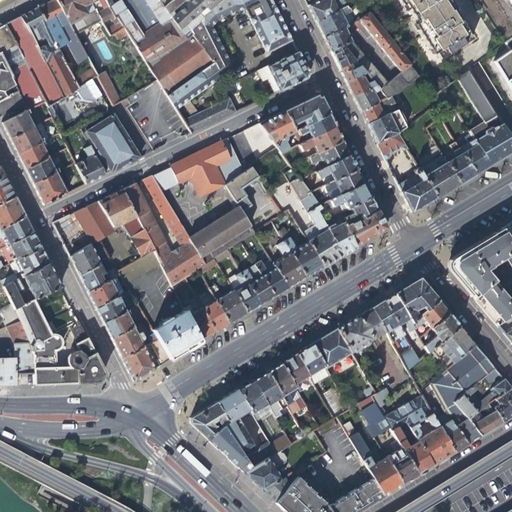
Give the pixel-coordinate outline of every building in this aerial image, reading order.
[(85,57),(74,37),(54,0),(49,0),(46,2),(36,8),(36,9),(56,47),(65,42),(75,62),(85,57)] [(102,22),(92,4),(90,0),(54,0),(74,37),(102,22)] [(110,39),(114,36),(124,30),(117,19),(114,20),(107,7),(103,0),(90,0),(92,4),(94,3),(107,26),(110,23),(111,25),(113,24),(116,28),(107,33),(110,39)] [(118,0),(119,0),(112,4),(107,7),(114,20),(117,19),(124,30),(128,36),(167,97),(212,65),(193,37),(187,40),(168,13),(163,5),(159,0),(118,0)] [(182,0),(179,4),(168,13),(170,16),(183,34),(221,0),(182,0)] [(266,53),(290,40),(281,21),(270,0),(221,0),(183,34),(187,40),(193,37),(212,65),(221,77),(227,72),(231,69),(210,27),(234,13),(244,10),(257,4),(259,7),(246,14),(266,53)] [(340,0),(315,0),(307,5),(310,12),(315,21),(345,5),(340,0)] [(398,0),(402,6),(408,3),(411,8),(409,9),(417,23),(419,21),(423,27),(418,31),(429,49),(435,46),(438,52),(436,53),(440,59),(472,40),(468,33),(466,35),(462,29),(465,28),(453,8),(451,10),(447,4),(450,3),(447,0),(398,0)] [(348,8),(345,5),(315,21),(319,29),(323,37),(353,22),(347,11),(349,10),(348,8)] [(69,72),(56,47),(36,9),(20,18),(53,80),(69,72)] [(397,92),(417,74),(411,64),(367,12),(359,19),(353,22),(323,37),(327,44),(330,51),(341,45),(354,60),(364,73),(371,80),(375,85),(379,90),(386,98),(389,96),(397,92)] [(53,80),(20,18),(4,26),(34,85),(43,102),(46,108),(62,98),(53,80)] [(18,92),(34,85),(4,26),(0,28),(0,54),(1,54),(13,78),(12,79),(18,92)] [(118,42),(128,36),(124,30),(114,36),(118,42)] [(511,39),(506,44),(510,51),(494,62),(511,91),(511,39)] [(338,68),(354,60),(341,45),(330,51),(334,59),(338,68)] [(266,79),(273,94),(289,87),(305,79),(307,73),(296,51),(257,71),(262,81),(266,79)] [(1,54),(0,54),(0,115),(24,103),(18,92),(12,79),(13,78),(1,54)] [(364,73),(354,60),(338,68),(342,74),(346,83),(361,74),(364,73)] [(187,101),(221,77),(212,65),(167,97),(191,134),(235,112),(228,98),(196,114),(187,101)] [(91,69),(73,80),(78,89),(90,81),(96,78),(91,69)] [(467,131),(469,134),(488,166),(503,157),(511,151),(511,143),(468,70),(455,79),(481,123),(467,131)] [(100,97),(90,81),(78,89),(73,80),(69,72),(53,80),(62,98),(72,92),(76,92),(75,97),(77,97),(80,97),(82,97),(84,96),(85,94),(100,97)] [(103,72),(96,78),(112,107),(119,103),(103,72)] [(365,83),(361,74),(346,83),(349,90),(352,96),(375,85),(371,80),(365,83)] [(374,92),(379,90),(375,85),(352,96),(356,103),(359,110),(379,101),(374,92)] [(442,88),(431,96),(437,104),(444,114),(454,108),(442,88)] [(296,123),(299,129),(327,114),(320,101),(319,97),(315,95),(313,96),(283,111),(290,126),(296,123)] [(396,110),(389,96),(386,98),(379,101),(359,110),(366,124),(396,110)] [(29,109),(1,123),(4,129),(9,139),(36,125),(29,109)] [(404,128),(396,110),(366,124),(376,143),(396,133),(404,128)] [(283,139),(294,134),(293,132),(290,126),(283,111),(257,124),(275,148),(280,155),(287,151),(288,150),(283,143),(283,139)] [(303,135),(307,141),(333,126),(327,114),(299,129),(293,132),(294,134),(297,139),(303,135)] [(87,128),(110,173),(134,162),(140,159),(112,116),(87,128)] [(44,140),(36,125),(9,139),(12,145),(17,154),(40,143),(44,140)] [(313,145),(317,153),(340,141),(333,126),(307,141),(299,145),(297,146),(300,152),(313,145)] [(405,149),(396,133),(376,143),(384,160),(387,158),(387,156),(385,154),(398,148),(399,150),(402,151),(405,149)] [(466,141),(457,147),(473,175),(483,169),(488,166),(469,134),(464,137),(466,141)] [(239,149),(232,135),(225,139),(232,152),(239,149)] [(236,162),(232,152),(225,139),(222,140),(220,141),(223,146),(229,159),(214,167),(216,172),(223,170),(223,168),(236,162)] [(316,163),(320,170),(348,155),(340,141),(317,153),(301,162),(304,168),(312,163),(313,164),(316,163)] [(442,157),(445,161),(458,184),(469,177),(473,175),(457,147),(454,142),(447,146),(450,152),(442,157)] [(47,158),(40,143),(17,154),(25,169),(47,158)] [(216,143),(205,149),(214,167),(229,159),(223,146),(221,146),(219,146),(219,143),(216,143)] [(75,165),(85,185),(90,183),(105,176),(89,147),(82,150),(86,160),(75,165)] [(66,148),(47,158),(25,169),(33,186),(55,174),(58,173),(57,171),(59,169),(60,167),(59,163),(55,163),(57,160),(69,154),(66,148)] [(199,197),(222,186),(216,172),(214,167),(205,149),(168,167),(176,184),(189,178),(199,197)] [(323,176),(327,184),(355,170),(348,155),(320,170),(299,181),(303,186),(323,176)] [(427,164),(418,170),(435,198),(449,190),(458,184),(445,161),(431,170),(427,164)] [(160,192),(176,184),(168,167),(150,175),(160,192)] [(229,181),(223,170),(216,172),(222,186),(232,200),(249,227),(254,233),(270,223),(272,221),(271,219),(264,224),(251,205),(250,206),(238,190),(248,183),(251,187),(258,182),(249,168),(229,181)] [(414,175),(396,185),(408,209),(409,210),(412,212),(424,205),(425,204),(435,198),(418,170),(416,168),(413,169),(412,172),(414,175)] [(319,236),(307,243),(322,268),(342,255),(322,222),(317,213),(321,210),(318,206),(308,193),(303,186),(299,181),(290,169),(282,175),(319,236)] [(336,188),(340,195),(362,184),(355,170),(327,184),(321,187),(324,193),(336,188)] [(66,194),(55,174),(33,186),(43,206),(66,194)] [(169,251),(133,183),(121,189),(152,251),(159,265),(171,287),(184,279),(196,271),(201,267),(198,261),(186,240),(188,239),(160,192),(150,175),(141,179),(154,200),(153,201),(179,246),(169,251)] [(0,204),(14,197),(3,176),(0,177),(0,204)] [(342,212),(347,209),(369,198),(362,184),(340,195),(328,201),(331,207),(338,204),(342,212)] [(122,223),(139,258),(152,251),(121,189),(52,223),(78,275),(100,264),(91,246),(114,231),(113,228),(122,223)] [(0,229),(24,217),(14,197),(0,204),(0,229)] [(341,219),(345,226),(352,223),(357,220),(375,211),(369,198),(347,209),(350,214),(341,219)] [(230,211),(188,239),(186,240),(198,261),(206,256),(249,227),(232,200),(225,204),(230,211)] [(354,227),(352,223),(345,226),(344,227),(355,247),(372,237),(377,234),(384,229),(382,224),(375,211),(357,220),(360,225),(354,227)] [(0,237),(3,236),(8,245),(32,233),(24,217),(0,229),(0,237)] [(328,219),(322,222),(342,255),(350,250),(355,247),(344,227),(341,223),(334,227),(328,219)] [(511,231),(507,224),(501,228),(511,246),(511,231)] [(495,324),(505,318),(511,313),(511,246),(501,228),(459,253),(452,257),(450,260),(449,261),(449,264),(449,268),(449,270),(495,324)] [(282,230),(277,233),(282,242),(304,278),(322,268),(307,243),(295,251),(282,230)] [(8,257),(11,263),(14,261),(40,248),(32,233),(8,245),(13,254),(8,257)] [(281,257),(271,263),(287,289),(304,278),(282,242),(275,246),(281,257)] [(3,247),(8,257),(13,254),(8,245),(3,247)] [(13,273),(16,279),(19,278),(23,276),(47,263),(40,248),(14,261),(19,271),(13,273)] [(122,284),(159,265),(152,251),(139,258),(116,271),(115,271),(118,276),(122,284)] [(250,258),(253,264),(273,297),(282,292),(287,289),(271,263),(269,260),(262,264),(256,254),(250,258)] [(210,262),(206,256),(198,261),(201,267),(210,262)] [(9,264),(13,273),(19,271),(14,261),(11,263),(9,264)] [(35,300),(59,288),(47,263),(23,276),(35,300)] [(99,277),(105,274),(102,269),(100,264),(78,275),(87,292),(103,284),(99,277)] [(112,264),(102,269),(105,274),(108,281),(110,280),(118,276),(115,271),(116,271),(112,264)] [(253,264),(240,272),(260,306),(268,300),(273,297),(253,264)] [(228,285),(231,290),(246,314),(252,310),(260,306),(240,272),(235,275),(238,279),(228,285)] [(0,280),(0,282),(2,286),(12,281),(9,276),(0,280)] [(24,287),(19,278),(16,279),(15,280),(12,281),(2,286),(14,311),(25,305),(22,300),(24,287)] [(421,308),(423,311),(436,300),(422,283),(418,279),(409,284),(393,294),(409,322),(416,317),(412,311),(415,310),(418,308),(421,308)] [(112,283),(110,280),(108,281),(103,284),(87,292),(95,308),(116,297),(110,284),(112,283)] [(206,288),(207,290),(228,325),(237,319),(246,314),(231,290),(219,297),(212,285),(206,288)] [(208,305),(200,309),(214,334),(222,328),(228,325),(207,290),(202,294),(208,305)] [(417,336),(413,328),(409,322),(393,294),(381,301),(396,325),(402,322),(408,332),(407,332),(411,340),(417,336)] [(118,296),(116,297),(95,308),(102,323),(124,312),(118,299),(120,298),(118,296)] [(128,310),(129,310),(136,306),(131,298),(124,302),(128,310)] [(423,320),(430,328),(447,313),(436,300),(423,311),(416,317),(409,322),(413,328),(423,320)] [(61,343),(60,339),(59,338),(57,336),(56,336),(54,336),(51,336),(33,301),(25,305),(14,311),(19,321),(28,343),(33,360),(33,374),(33,385),(69,383),(98,382),(103,374),(93,354),(86,339),(75,345),(79,352),(77,352),(74,351),(70,352),(69,354),(68,357),(59,357),(59,369),(54,368),(54,351),(58,349),(60,347),(61,345),(61,343)] [(402,335),(396,325),(381,301),(370,308),(384,333),(390,329),(396,339),(402,335)] [(9,304),(0,309),(0,312),(6,323),(16,317),(9,304)] [(140,311),(136,306),(129,310),(132,315),(140,311)] [(183,309),(186,314),(201,341),(208,337),(214,334),(200,309),(191,314),(187,307),(183,309)] [(350,353),(384,333),(370,308),(335,329),(350,353)] [(126,311),(124,312),(102,323),(110,339),(132,328),(126,315),(128,314),(126,311)] [(427,352),(430,350),(458,326),(447,313),(430,328),(435,335),(423,345),(427,352)] [(511,313),(505,318),(511,326),(511,327),(509,330),(508,328),(501,332),(511,345),(511,313)] [(152,331),(158,340),(170,360),(177,356),(201,341),(186,314),(166,324),(164,321),(157,325),(159,328),(152,331)] [(0,386),(6,386),(15,386),(15,380),(15,375),(33,374),(33,360),(28,343),(19,321),(4,328),(12,345),(13,359),(0,359),(0,386)] [(430,350),(446,370),(474,346),(458,326),(430,350)] [(142,348),(132,328),(110,339),(121,359),(142,348)] [(340,359),(350,353),(335,329),(310,345),(329,377),(330,380),(346,370),(345,367),(340,359)] [(389,343),(396,339),(390,329),(384,333),(389,343)] [(150,344),(161,366),(170,360),(158,340),(150,344)] [(326,378),(329,377),(310,345),(294,354),(311,383),(324,375),(326,378)] [(475,384),(484,377),(493,369),(474,346),(446,370),(435,380),(452,404),(475,384)] [(154,370),(142,348),(121,359),(132,380),(135,382),(144,377),(154,370)] [(406,371),(417,361),(410,348),(409,350),(398,357),(406,371)] [(313,385),(311,383),(294,354),(278,364),(297,394),(313,385)] [(299,398),(297,394),(278,364),(266,371),(286,405),(290,411),(292,410),(292,407),(290,404),(299,398)] [(498,375),(493,369),(484,377),(489,382),(498,375)] [(277,410),(286,405),(266,371),(252,380),(266,404),(274,418),(280,414),(277,410)] [(250,414),(266,404),(252,380),(236,389),(250,414)] [(452,404),(435,380),(428,385),(443,411),(448,418),(452,415),(458,411),(452,404)] [(478,387),(475,384),(452,404),(458,411),(458,412),(460,413),(460,414),(466,421),(486,406),(489,404),(494,400),(509,388),(502,380),(492,389),(493,390),(490,392),(491,394),(479,404),(470,394),(478,387)] [(497,405),(492,409),(501,423),(511,416),(511,391),(509,388),(494,400),(497,405)] [(242,455),(249,468),(274,454),(269,446),(250,414),(236,389),(227,395),(219,400),(214,403),(226,423),(243,413),(250,424),(243,428),(250,441),(251,450),(242,455)] [(370,397),(374,403),(377,408),(383,404),(381,400),(388,396),(384,389),(370,397)] [(420,396),(382,417),(389,429),(391,432),(397,428),(398,427),(405,422),(409,428),(414,425),(425,418),(430,414),(420,396)] [(221,426),(226,423),(214,403),(189,418),(189,424),(206,440),(219,427),(221,426)] [(373,439),(389,429),(382,417),(377,408),(374,403),(360,412),(368,426),(366,428),(373,439)] [(489,410),(486,406),(466,421),(479,437),(501,423),(492,409),(489,410)] [(450,421),(460,414),(460,413),(458,412),(458,411),(452,415),(448,418),(450,421)] [(418,431),(414,425),(409,428),(411,432),(417,442),(431,466),(453,453),(438,428),(430,414),(425,418),(429,425),(432,426),(434,429),(419,438),(418,435),(418,431)] [(466,445),(479,437),(466,421),(460,414),(450,421),(466,445)] [(450,421),(438,428),(453,453),(466,445),(450,421)] [(404,436),(411,432),(409,428),(405,422),(398,427),(404,436)] [(242,455),(221,426),(219,427),(206,440),(241,473),(249,468),(242,455)] [(344,433),(369,475),(382,496),(401,485),(385,459),(372,466),(367,458),(366,451),(352,428),(344,433)] [(403,439),(397,428),(391,432),(396,441),(416,475),(431,466),(417,442),(407,448),(402,440),(403,439)] [(285,436),(269,446),(274,454),(277,452),(290,445),(285,436)] [(394,453),(385,459),(401,485),(416,475),(396,441),(390,445),(394,453)] [(281,455),(277,452),(274,454),(249,468),(241,473),(261,492),(281,480),(275,470),(284,464),(285,461),(281,455)] [(292,473),(283,479),(290,487),(284,491),(282,497),(273,504),(282,511),(356,511),(375,501),(382,496),(369,475),(367,476),(370,479),(367,481),(354,490),(353,489),(346,494),(347,494),(342,497),(341,497),(334,501),(334,502),(330,504),(329,504),(326,506),(322,503),(322,502),(316,496),(316,497),(311,493),(311,492),(306,487),(310,483),(306,479),(302,483),(292,473)] [(283,479),(281,480),(261,492),(273,504),(282,497),(284,491),(290,487),(283,479)]
